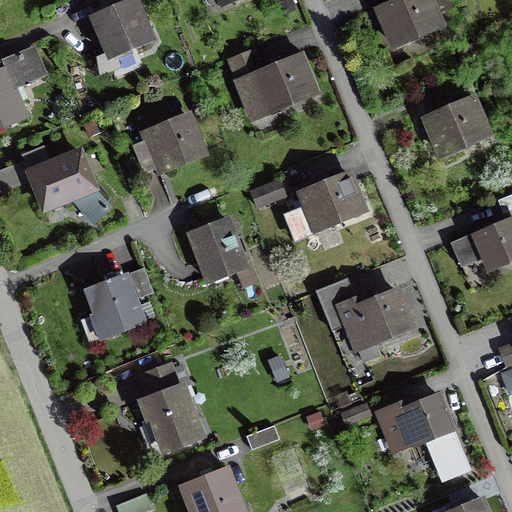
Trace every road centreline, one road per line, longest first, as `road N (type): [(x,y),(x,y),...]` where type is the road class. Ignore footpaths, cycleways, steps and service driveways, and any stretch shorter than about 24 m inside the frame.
road 1 (residential): [(313,0),(511,492)]
road 2 (residential): [(86,511),(0,297)]
